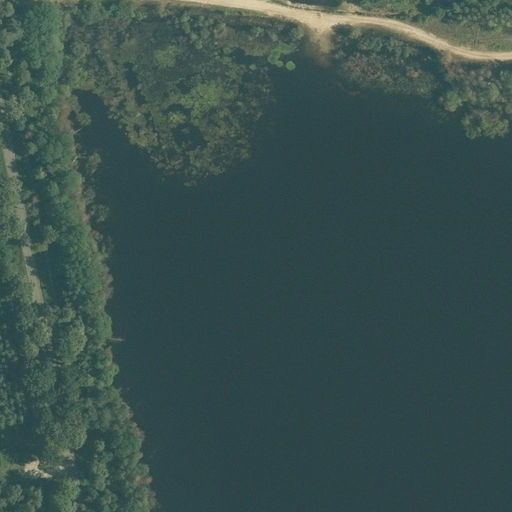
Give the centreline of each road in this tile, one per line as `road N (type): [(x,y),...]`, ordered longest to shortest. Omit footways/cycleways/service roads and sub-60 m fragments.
road 1 (tertiary): [(79,511),(0,112)]
road 2 (track): [(511,56),(469,54),(385,24),(223,0)]
